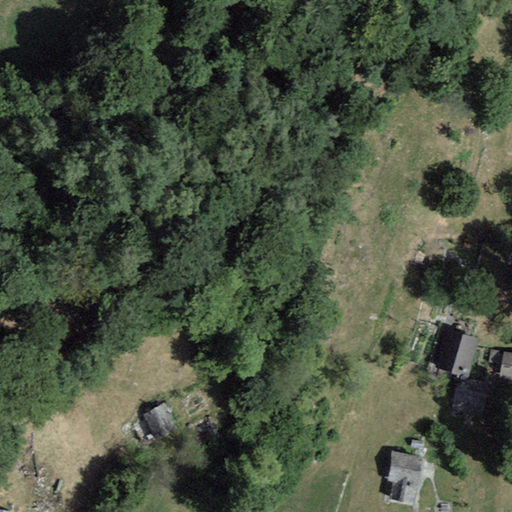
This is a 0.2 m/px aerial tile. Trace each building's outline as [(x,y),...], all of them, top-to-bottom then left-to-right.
[(474,340),(447,333),(437,369),(465,376),(474,340)] [(511,356),(504,355),(500,375),(511,376),(511,356)] [(483,388),(460,382),(454,407),(478,412),(483,388)] [(174,429),(163,408),(144,418),(156,439),(174,429)] [(419,463),(391,457),(387,481),(394,482),(391,500),(412,504),(419,463)]
